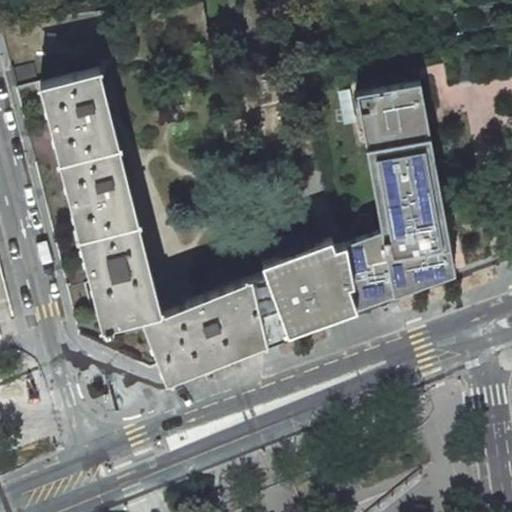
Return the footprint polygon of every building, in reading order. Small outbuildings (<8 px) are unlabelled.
[(16,87),(38,81),(33,62),(11,67),(16,87)] [(40,81),(103,325),(141,315),(161,310),(99,66),(40,81)] [(418,80),(354,92),(381,238),(347,250),(352,280),(347,282),(355,306),(355,307),(453,272),(418,80)] [(345,94),(338,95),(343,120),(349,119),(345,94)] [(346,245),(252,273),(253,277),(252,277),(266,338),(355,306),(347,282),(352,280),(347,250),(346,245)] [(0,339),(17,335),(0,266),(0,339)] [(252,273),(161,310),(141,315),(166,378),(266,338),(252,277),(253,277),(252,273)]
